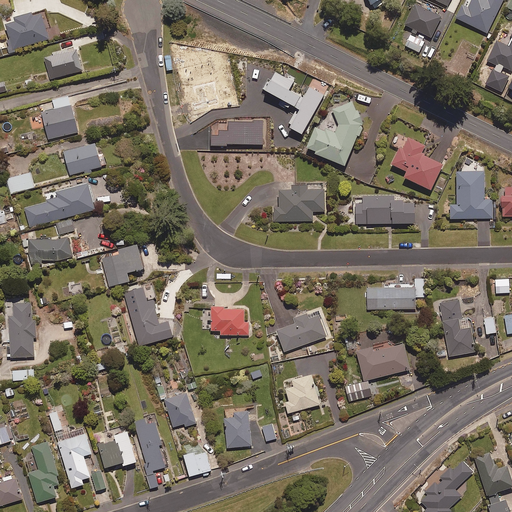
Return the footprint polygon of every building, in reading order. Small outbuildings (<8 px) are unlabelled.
[(488,34),(504,0),(473,0),(469,9),(463,7),(457,20),(488,34)] [(432,39),(442,19),(416,5),(406,25),(432,39)] [(13,50),(49,40),(42,12),(16,20),(17,23),(6,26),(13,50)] [(420,53),(425,43),(411,36),(406,47),(420,53)] [(511,71),(511,43),(510,48),(497,42),(488,60),(511,71)] [(51,80),(83,72),(77,50),(45,59),(51,80)] [(294,81),(274,70),(262,91),(298,110),(289,128),(303,135),(324,96),(309,88),(303,98),(289,91),(294,81)] [(48,140),(78,133),(70,98),(53,101),(55,110),(42,113),(48,140)] [(358,112),(356,113),(352,103),(333,110),(339,125),(335,135),(317,127),(307,152),(346,168),(357,138),(360,137),(364,126),(358,112)] [(210,135),(210,146),(227,147),(227,145),(263,145),(263,120),(254,120),(254,122),(228,121),(228,130),(218,130),(218,135),(210,135)] [(421,156),(426,147),(409,139),(403,150),(400,149),(392,166),(408,173),(405,179),(432,192),(444,166),(421,156)] [(101,170),(95,145),(60,153),(66,178),(101,170)] [(13,194),(35,188),(31,173),(9,179),(13,194)] [(485,201),(485,173),(457,173),(458,206),(451,206),(451,220),(493,219),(493,201),(485,201)] [(97,211),(90,184),(57,193),(59,198),(24,208),(29,229),(97,211)] [(308,192),(308,187),(293,187),(293,192),(281,192),(281,208),(274,208),(275,223),(313,222),(313,213),(326,212),(325,192),(308,192)] [(511,189),(503,189),(502,217),(511,217),(511,189)] [(394,202),(394,197),(364,198),(364,200),(356,200),(356,225),(416,224),(416,202),(394,202)] [(71,261),(70,240),(29,242),(30,266),(41,266),(41,262),(71,261)] [(128,275),(144,271),(138,246),(119,251),(120,256),(102,260),(108,288),(130,284),(128,275)] [(497,294),(510,293),(509,280),(496,281),(497,294)] [(153,299),(156,299),(152,284),(144,286),(144,289),(125,294),(139,347),(174,338),(170,323),(160,326),(153,299)] [(416,310),(416,289),(368,289),(368,310),(416,310)] [(471,318),(463,320),(460,301),(441,304),(449,357),(476,353),(471,318)] [(36,322),(32,322),(32,305),(14,306),(14,318),(9,318),(10,359),(35,358),(34,340),(37,340),(36,322)] [(224,311),(224,309),(212,309),(213,332),(221,332),(221,336),(249,336),(249,324),(245,324),(245,311),(224,311)] [(285,353),(327,338),(318,312),(295,320),(297,326),(278,333),(285,353)] [(497,333),(494,317),(485,319),(487,335),(497,333)] [(364,382),(411,371),(404,344),(358,355),(364,382)] [(13,382),(34,380),(34,370),(13,372),(13,382)] [(253,380),(262,377),(260,370),(251,374),(253,380)] [(288,415),(321,406),(313,376),(293,381),(295,388),(286,390),(290,403),(286,404),(288,415)] [(349,402),(372,397),(368,381),(345,387),(349,402)] [(186,428),(197,424),(187,394),(165,402),(173,428),(185,424),(186,428)] [(55,433),(62,430),(57,413),(50,415),(55,433)] [(228,449),(252,446),(249,413),(235,414),(235,419),(225,420),(228,449)] [(160,446),(162,446),(155,417),(135,423),(146,464),(144,465),(151,490),(158,487),(154,472),(166,468),(160,446)] [(267,442),(276,439),(272,424),(263,427),(267,442)] [(0,445),(14,442),(10,427),(0,430),(0,445)] [(124,468),(137,464),(126,427),(101,434),(104,444),(99,445),(106,470),(123,465),(124,468)] [(84,458),(92,456),(86,436),(59,444),(72,490),(84,486),(82,481),(90,479),(84,458)] [(54,488),(61,486),(49,444),(33,449),(40,472),(29,475),(38,504),(57,498),(54,488)] [(511,482),(505,462),(494,466),(489,452),(474,457),(486,493),(511,483),(511,482)] [(206,454),(195,457),(194,454),(184,456),(190,478),(211,472),(206,454)] [(467,479),(474,471),(461,459),(452,469),(448,465),(440,473),(443,475),(433,485),(431,482),(423,490),(427,493),(420,500),(426,506),(423,509),(425,511),(448,511),(447,511),(462,495),(454,488),(465,477),(467,479)] [(98,492),(107,489),(101,472),(92,476),(98,492)] [(0,507),(23,500),(16,480),(0,484),(0,507)] [(489,511),(509,511),(506,499),(487,505),(489,511)]
